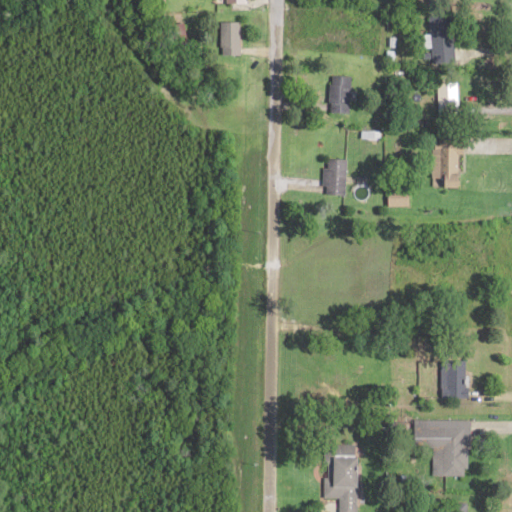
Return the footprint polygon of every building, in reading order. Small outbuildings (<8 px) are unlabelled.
[(432,60),(452,60),(452,20),(432,20),(432,60)] [(241,26),(221,26),(221,59),(241,59),(241,26)] [(352,79),(331,79),(331,108),(352,108),(352,79)] [(440,86),(440,118),(460,118),(460,86),(440,86)] [(461,190),(462,158),(466,158),(466,147),(459,147),(459,140),(435,139),(434,189),(461,190)] [(325,162),(325,198),(347,198),(347,162),(325,162)] [(468,365),(444,365),(444,401),(468,401),(468,365)] [(471,425),(416,423),(415,452),(441,453),(441,463),(453,463),(453,472),(470,472),(471,425)] [(359,511),(361,448),(330,448),(329,502),(342,502),(342,511),(359,511)]
